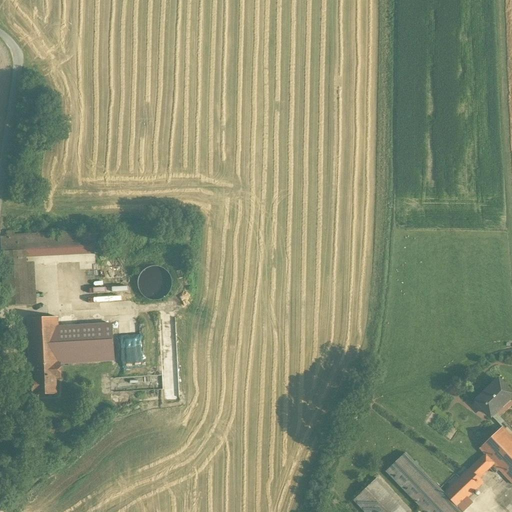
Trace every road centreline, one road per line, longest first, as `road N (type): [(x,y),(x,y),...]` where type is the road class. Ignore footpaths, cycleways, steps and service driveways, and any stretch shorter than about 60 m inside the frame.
road 1 (track): [(502,0),(511,245)]
road 2 (unclassified): [(0,191),(17,66),(16,50),(0,33)]
